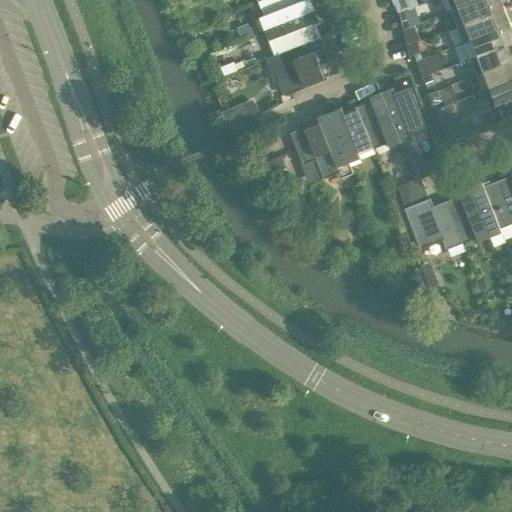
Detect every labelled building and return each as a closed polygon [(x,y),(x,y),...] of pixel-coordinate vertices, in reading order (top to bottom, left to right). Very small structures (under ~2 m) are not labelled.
[(260,20),(262,24),(251,28),(253,34),(264,30),(265,31),(315,11),(310,0),(308,0),(305,1),(304,0),(265,0),(259,3),(265,18),(260,20)] [(446,0),(451,12),(482,0),(446,0)] [(482,0),(451,12),(457,29),(504,10),(500,0),(482,0)] [(457,29),(464,45),(511,26),(504,10),(457,29)] [(319,22),(315,11),(265,31),(269,43),(274,41),(280,55),(319,39),(314,25),(319,22)] [(464,45),(469,60),(511,43),(511,29),(511,26),(464,45)] [(285,96),(326,80),(320,65),(338,58),(329,35),(319,39),(280,55),(270,58),(285,96)] [(511,43),(469,60),(476,77),(511,62),(511,43)] [(511,62),(476,77),(482,93),(511,81),(511,62)] [(511,81),(482,93),(488,110),(496,107),(502,123),(511,118),(511,81)] [(392,89),(382,93),(401,144),(413,139),(411,134),(425,129),(409,89),(395,95),(392,89)] [(371,104),(357,109),(373,149),(388,143),(390,148),(401,144),(382,93),(369,98),(371,104)] [(359,155),(373,149),(357,109),(343,115),(341,110),(329,115),(348,164),(350,163),(361,159),(359,155)] [(304,163),(316,158),(324,179),(339,173),(341,179),(354,173),(350,163),(348,164),(329,115),(317,119),(319,125),(293,135),(304,163)] [(414,169),(417,176),(431,171),(428,163),(414,169)] [(511,170),(510,171),(511,176),(497,182),(511,218),(511,170)] [(397,187),(401,198),(424,190),(419,178),(397,187)] [(511,218),(497,182),(484,188),(482,183),(470,187),(490,238),(502,233),(505,239),(511,236),(511,218)] [(478,243),(490,238),(470,187),(458,192),(460,197),(446,203),(461,243),(476,237),(478,243)] [(401,198),(421,248),(442,239),(446,249),(461,243),(446,203),(431,208),(424,190),(401,198)] [(434,274),(425,278),(429,289),(438,285),(434,274)]
